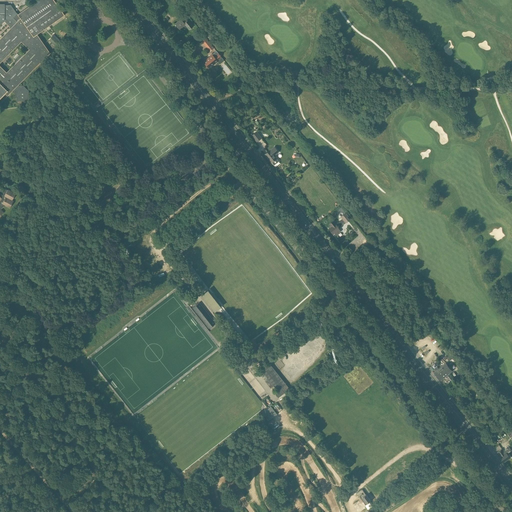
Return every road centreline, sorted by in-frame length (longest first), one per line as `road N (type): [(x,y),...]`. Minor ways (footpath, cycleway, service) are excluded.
road 1 (secondary): [(511,483),(129,0)]
road 2 (unclassified): [(503,511),(221,151)]
